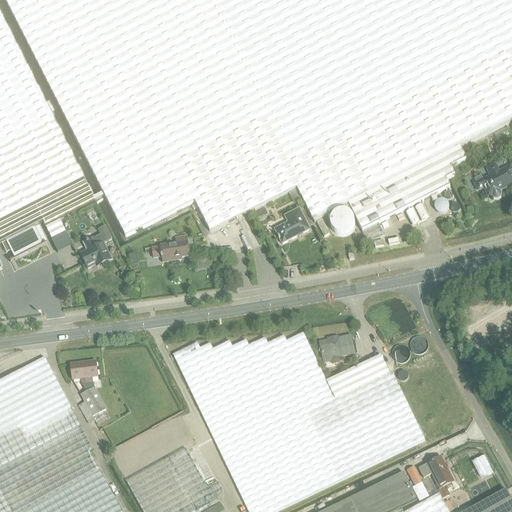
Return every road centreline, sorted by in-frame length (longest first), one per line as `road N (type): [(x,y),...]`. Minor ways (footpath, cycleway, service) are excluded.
road 1 (tertiary): [(0,343),(350,291),(511,256)]
road 2 (unknown): [(293,511),(485,422)]
